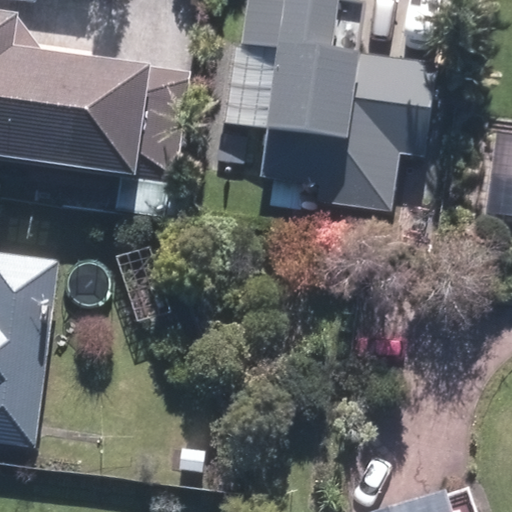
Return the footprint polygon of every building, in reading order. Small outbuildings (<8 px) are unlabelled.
[(261,132),(252,201),(389,218),(396,163),(421,166),(433,68),(357,59),(363,10),(343,8),(344,0),(244,0),(238,50),(227,49),(217,127),(261,132)] [(0,22),(0,169),(173,192),(188,80),(16,57),(20,26),(0,22)] [(511,138),(487,136),(476,225),(511,229),(511,138)] [(0,450),(37,455),(59,263),(0,256),(0,450)] [(471,511),(465,491),(397,511),(471,511)]
